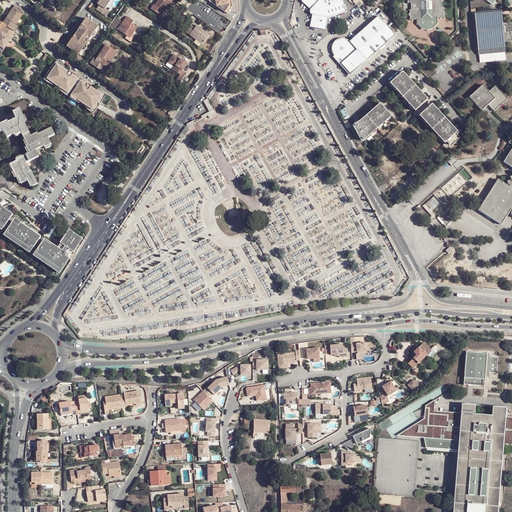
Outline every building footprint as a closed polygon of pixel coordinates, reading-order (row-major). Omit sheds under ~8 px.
[(94,12),(100,16),(103,11),(110,0),(99,0),(95,6),(98,7),(94,12)] [(172,0),(159,0),(155,6),(162,10),(168,4),(170,5),(172,0)] [(209,1),(227,13),(232,6),(230,0),(209,0),(209,1)] [(312,14),(310,25),(326,28),(328,16),(345,11),(341,0),(303,0),(302,2),(311,9),(310,11),(310,12),(312,14)] [(416,18),(417,24),(422,28),(428,30),(434,28),(438,23),(437,19),(440,18),(440,19),(442,19),(442,18),(444,18),(444,15),(444,12),(443,12),(443,8),(442,8),(441,1),(443,1),(442,0),(408,0),(408,2),(411,2),(411,9),(410,10),(410,14),(409,14),(409,16),(410,17),(410,20),(414,20),(414,18),(416,18)] [(16,3),(13,8),(23,15),(26,10),(16,3)] [(40,4),(37,10),(44,15),(48,10),(40,4)] [(23,15),(13,8),(2,23),(0,21),(0,46),(4,49),(14,34),(14,33),(18,26),(16,24),(23,15)] [(504,43),(503,22),(502,11),(475,14),(479,56),(505,53),(504,43)] [(134,20),(128,16),(123,21),(126,24),(122,30),(131,36),(134,31),(138,26),(133,22),(134,20)] [(121,20),(117,17),(111,26),(115,29),(121,20)] [(92,29),(95,32),(98,26),(86,18),(83,22),(81,26),(73,37),(70,41),(66,47),(79,55),(82,49),(79,47),(82,43),(85,45),(92,35),(89,33),(92,29)] [(359,35),(349,43),(348,42),(346,39),(342,38),(340,38),(337,39),(334,41),(331,44),(330,46),(330,49),(330,52),(331,53),(331,55),(333,56),(333,57),(335,58),(337,59),(339,60),(341,61),(341,65),(350,76),(380,51),(381,52),(386,48),(384,46),(395,38),(378,18),(359,35)] [(511,21),(503,22),(504,43),(511,42),(511,21)] [(195,28),(192,26),(188,32),(203,45),(210,37),(197,26),(195,28)] [(137,33),(134,31),(131,36),(128,34),(126,36),(131,40),(137,33)] [(107,62),(114,51),(106,46),(96,61),(97,62),(96,65),(105,71),(110,64),(107,62)] [(117,53),(114,51),(107,62),(110,64),(117,53)] [(505,53),(479,56),(479,62),(506,59),(505,53)] [(177,80),(181,83),(188,73),(183,71),(188,64),(174,54),(170,61),(176,66),(173,70),(181,75),(177,80)] [(47,79),(69,93),(78,79),(72,75),(73,74),(70,71),(69,73),(57,65),(47,79)] [(397,89),(398,90),(404,96),(405,97),(410,103),(411,104),(417,110),(428,100),(422,97),(421,98),(417,94),(420,91),(415,86),(410,83),(409,83),(408,84),(406,82),(404,80),(407,78),(402,73),(391,83),(392,83),(397,89)] [(415,86),(407,78),(404,80),(406,82),(408,84),(409,83),(410,83),(415,86)] [(72,95),(93,110),(103,96),(91,88),(92,86),(88,84),(87,85),(81,81),(72,95)] [(483,86),(470,98),(482,112),(489,106),(495,112),(508,100),(496,87),(489,93),(483,86)] [(428,100),(420,91),(417,94),(421,98),(422,97),(428,100)] [(208,99),(203,101),(208,113),(214,110),(208,99)] [(375,110),(380,105),(379,104),(370,112),(371,113),(373,115),(376,112),(375,110)] [(351,126),(353,130),(355,133),(359,142),(361,141),(362,140),(367,136),(369,134),(374,129),(376,127),(381,123),(383,120),(388,116),(389,115),(380,105),(375,110),(376,112),(373,115),(371,113),(370,112),(365,117),(366,118),(360,123),(362,125),(359,128),(355,124),(351,126)] [(421,115),(422,116),(427,121),(428,123),(433,128),(435,130),(440,136),(442,137),(447,142),(451,138),(454,141),(456,143),(460,139),(457,136),(455,135),(458,132),(452,129),(451,130),(447,127),(450,124),(445,119),(439,115),(437,117),(434,113),(437,110),(432,105),(421,115)] [(0,134),(5,132),(8,138),(14,135),(15,137),(23,134),(28,146),(26,147),(29,154),(15,159),(16,163),(10,166),(15,178),(19,177),(21,183),(28,181),(31,187),(38,184),(32,169),(30,170),(27,162),(39,157),(36,150),(44,146),(45,149),(52,146),(49,137),(54,135),(52,129),(40,134),(39,132),(31,135),(25,121),(27,121),(21,107),(14,110),(17,118),(9,122),(8,119),(0,122),(0,134)] [(208,113),(207,114),(209,118),(212,117),(212,116),(216,113),(214,110),(208,113)] [(445,119),(437,110),(434,113),(437,117),(439,115),(445,119)] [(362,125),(360,123),(366,118),(365,117),(359,122),(355,124),(359,128),(362,125)] [(452,129),(458,132),(457,132),(450,124),(447,127),(451,130),(452,129)] [(508,185),(510,187),(510,188),(498,180),(479,211),(501,225),(511,210),(511,212),(511,213),(511,216),(511,215),(511,150),(504,163),(511,167),(511,176),(511,177),(511,180),(511,181),(507,182),(508,185)] [(463,171),(461,173),(467,180),(469,178),(463,171)] [(459,175),(456,177),(463,184),(465,182),(459,175)] [(454,178),(452,180),(459,188),(461,185),(454,178)] [(450,182),(448,184),(454,192),(457,189),(450,182)] [(446,186),(444,188),(450,195),(453,193),(446,186)] [(442,189),(439,192),(446,199),(448,197),(442,189)] [(438,193),(435,196),(441,203),(444,201),(438,193)] [(434,197),(431,199),(437,207),(440,204),(434,197)] [(429,201),(427,203),(433,210),(436,208),(429,201)] [(425,204),(423,207),(429,214),(432,212),(425,204)] [(4,230),(13,217),(5,212),(4,214),(1,212),(2,211),(0,210),(1,209),(0,206),(0,231),(1,232),(3,229),(4,230)] [(45,209),(42,214),(52,221),(55,216),(45,209)] [(19,228),(13,224),(8,232),(9,233),(8,236),(32,251),(34,248),(35,249),(42,238),(37,235),(37,236),(25,227),(21,225),(19,228)] [(74,233),(70,230),(61,244),(62,244),(74,252),(75,252),(81,242),(80,241),(82,238),(74,233)] [(32,251),(8,236),(6,238),(30,254),(32,251)] [(52,245),(45,241),(39,250),(40,251),(38,254),(60,269),(59,271),(58,272),(61,274),(67,264),(71,258),(70,258),(67,256),(68,254),(59,248),(52,244),(52,245)] [(62,244),(59,248),(68,254),(67,256),(70,258),(74,252),(62,244)] [(60,269),(38,254),(37,254),(35,256),(59,271),(60,269)] [(406,361),(413,369),(420,363),(431,349),(422,343),(418,348),(406,361)] [(371,344),(356,345),(356,353),(359,353),(366,352),(375,351),(375,346),(374,345),(373,344),(371,344)] [(342,350),(342,346),(330,347),(330,356),(335,356),(343,355),(343,358),(347,358),(346,350),(342,350)] [(318,348),(306,349),(307,359),(313,358),(319,358),(318,348)] [(464,352),(462,385),(483,386),(484,376),(487,376),(488,372),(495,373),(496,356),(485,356),(485,353),(464,352)] [(294,354),(278,356),(279,370),(287,369),(287,363),(295,363),(294,354)] [(267,360),(252,361),(253,368),(256,368),(257,370),(268,370),(267,360)] [(250,374),(250,365),(240,365),(231,371),(233,375),(240,371),(241,375),(250,374)] [(208,388),(214,395),(223,387),(229,385),(227,377),(217,380),(208,388)] [(370,379),(356,380),(356,385),(353,385),(353,393),(357,392),(357,391),(371,390),(370,379)] [(413,381),(407,386),(413,391),(418,386),(413,381)] [(330,383),(310,384),(311,395),(328,394),(328,388),(331,388),(330,383)] [(390,383),(382,388),(387,397),(398,390),(396,388),(394,389),(390,383)] [(264,386),(246,388),(248,397),(256,396),(257,396),(260,397),(260,400),(267,399),(264,386)] [(123,406),(123,407),(127,407),(127,405),(136,403),(137,404),(143,403),(141,391),(125,393),(125,394),(121,395),(123,406)] [(210,404),(213,402),(203,391),(194,400),(204,410),(207,407),(208,405),(209,403),(210,404)] [(177,400),(177,402),(178,408),(183,408),(182,393),(164,394),(165,404),(170,404),(170,402),(169,400),(172,399),(172,400),(177,400)] [(297,405),(297,394),(284,394),(284,407),(291,407),(291,405),(297,405)] [(123,406),(121,395),(107,397),(107,401),(105,401),(107,414),(110,413),(109,410),(109,408),(123,406)] [(76,402),(78,414),(83,413),(83,415),(91,414),(89,400),(81,401),(76,402)] [(499,511),(501,497),(498,497),(499,471),(502,471),(504,444),(511,444),(511,417),(506,417),(507,408),(495,407),(493,407),(492,416),(491,416),(477,414),(475,414),(476,405),(475,405),(461,404),(460,413),(433,411),(434,400),(424,406),(423,419),(396,436),(414,437),(424,438),(426,448),(459,449),(458,469),(457,495),(454,511),(499,511)] [(78,415),(78,414),(76,402),(76,401),(71,402),(71,401),(60,403),(61,413),(73,411),(73,413),(73,415),(78,415)] [(323,405),(315,405),(315,415),(322,415),(322,416),(330,416),(337,416),(337,409),(331,407),(331,406),(323,406),(323,405)] [(366,407),(353,409),(354,418),(367,416),(366,407)] [(39,430),(53,430),(53,419),(51,419),(51,414),(39,414),(39,430)] [(165,430),(181,429),(180,424),(180,420),(180,418),(164,420),(165,424),(165,428),(165,430)] [(216,419),(207,418),(206,432),(208,432),(207,436),(215,437),(216,419)] [(258,433),(269,434),(270,421),(254,419),(253,436),(258,437),(258,433)] [(293,425),(285,425),(285,440),(295,440),(295,430),(293,430),(293,425)] [(321,425),(308,425),(308,438),(317,438),(317,433),(321,433),(321,425)] [(370,429),(352,437),(356,445),(370,439),(370,429)] [(136,445),(135,440),(132,440),(132,437),(131,434),(122,436),(122,434),(115,435),(115,439),(116,447),(136,445)] [(351,440),(342,444),(351,449),(354,447),(351,440)] [(43,442),(39,442),(39,452),(48,451),(48,441),(43,441),(43,442)] [(208,445),(208,441),(198,441),(198,457),(207,457),(207,451),(207,445),(208,445)] [(85,453),(85,457),(95,455),(95,451),(99,450),(98,443),(90,445),(90,444),(89,444),(88,444),(88,445),(88,447),(85,447),(85,445),(80,446),(81,452),(82,452),(85,453)] [(183,453),(186,453),(186,449),(183,449),(182,443),(174,444),(175,456),(183,455),(183,453)] [(175,456),(174,444),(166,444),(166,450),(163,450),(164,454),(167,454),(167,457),(175,456)] [(47,462),(47,452),(39,452),(37,452),(37,457),(35,457),(35,461),(37,461),(41,461),(41,462),(47,462)] [(346,452),(341,452),(341,467),(346,467),(346,464),(359,464),(359,458),(356,458),(356,456),(350,456),(350,454),(346,454),(346,452)] [(320,456),(321,466),(332,466),(331,455),(320,456)] [(102,465),(103,474),(109,473),(109,476),(114,476),(121,475),(119,463),(106,465),(102,465)] [(221,471),(220,464),(208,464),(208,481),(217,481),(217,471),(221,471)] [(71,482),(92,479),(91,473),(90,467),(85,468),(85,470),(77,472),(76,470),(69,471),(71,482)] [(152,486),(168,484),(166,470),(151,471),(152,486)] [(43,485),(42,472),(33,472),(33,483),(31,483),(32,488),(38,488),(38,484),(43,485)] [(47,485),(54,484),(54,474),(47,474),(47,472),(42,472),(43,485),(47,485)] [(213,497),(226,497),(226,484),(213,485),(213,497)] [(100,486),(87,488),(89,500),(97,499),(98,501),(98,502),(108,500),(106,490),(101,491),(100,486)] [(185,506),(185,507),(190,507),(189,496),(185,496),(184,495),(181,496),(181,493),(173,494),(173,496),(169,497),(165,498),(166,509),(170,509),(170,507),(185,506)] [(281,505),(296,505),(296,504),(303,504),(303,502),(286,502),(286,493),(280,493),(281,505)] [(222,502),(215,503),(216,505),(216,511),(232,511),(231,505),(223,507),(222,502)]
